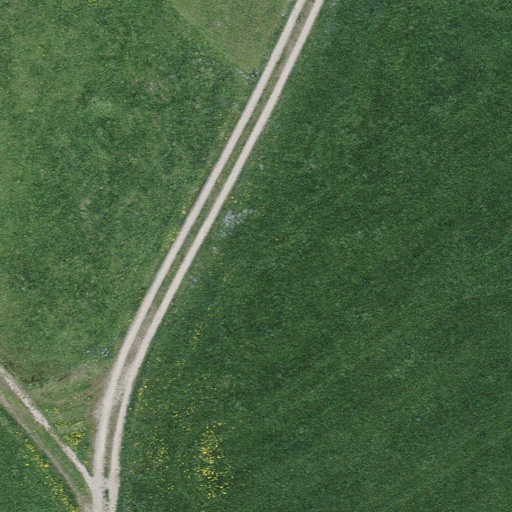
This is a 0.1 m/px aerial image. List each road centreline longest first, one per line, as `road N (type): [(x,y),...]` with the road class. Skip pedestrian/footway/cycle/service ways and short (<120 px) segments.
road 1 (track): [(310,0),(155,303),(111,423),(100,511)]
road 2 (track): [(0,381),(98,495)]
